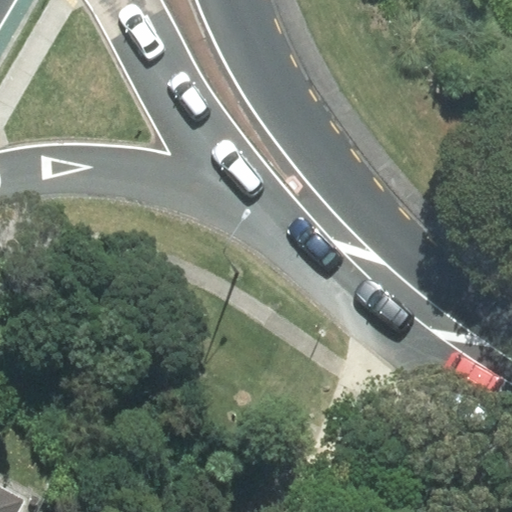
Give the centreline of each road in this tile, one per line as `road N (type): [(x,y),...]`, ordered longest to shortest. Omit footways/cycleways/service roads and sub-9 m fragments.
road 1 (secondary): [(232,0),(318,159),(433,320)]
road 2 (secondary): [(248,205),(136,165),(65,162),(0,173)]
road 3 (secondary): [(248,205),(176,107),(115,0)]
road 4 (secondary): [(433,320),(248,205)]
